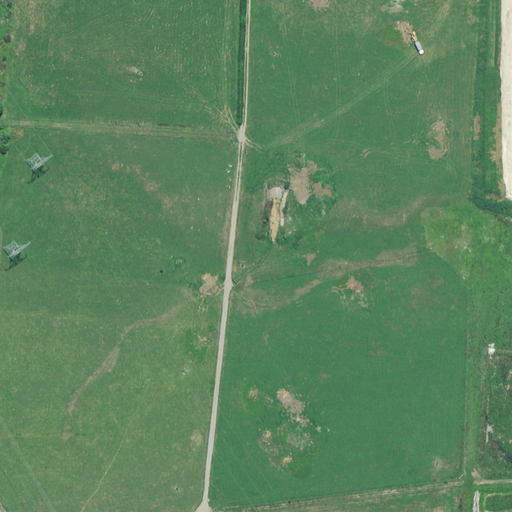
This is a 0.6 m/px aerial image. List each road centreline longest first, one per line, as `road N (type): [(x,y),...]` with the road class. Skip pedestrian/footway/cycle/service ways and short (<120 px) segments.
road 1 (track): [(204,511),(243,135),(247,0)]
road 2 (track): [(511,480),(226,511)]
